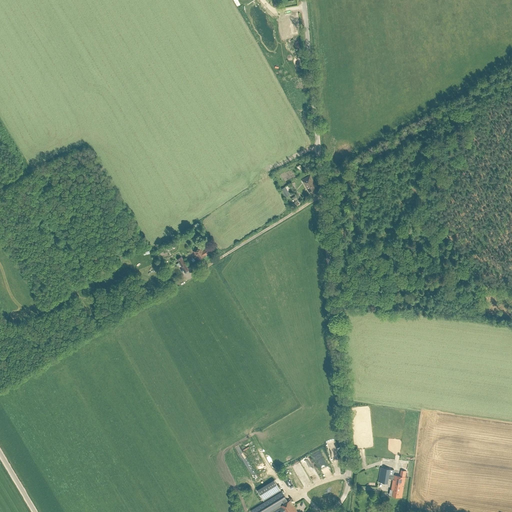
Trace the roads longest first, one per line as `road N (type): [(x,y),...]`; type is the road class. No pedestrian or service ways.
road 1 (tertiary): [(329,511),(345,493),(347,455),(303,0)]
road 2 (track): [(177,284),(322,197)]
